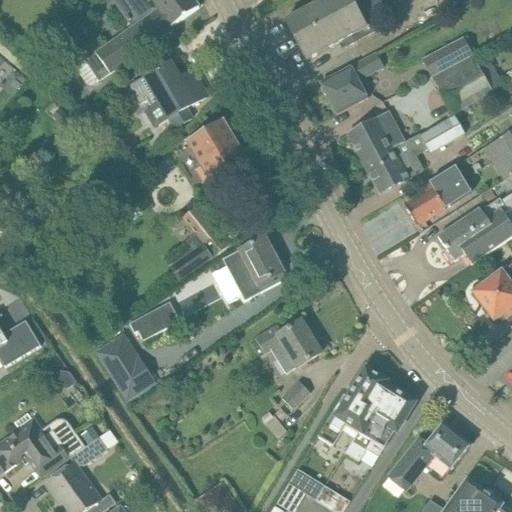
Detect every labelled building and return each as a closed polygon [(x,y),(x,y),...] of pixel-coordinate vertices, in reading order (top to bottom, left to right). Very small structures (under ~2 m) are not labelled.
[(93,87),(110,75),(157,43),(173,31),(171,28),(199,9),(192,0),(122,0),(123,0),(139,24),(85,61),(78,66),(77,72),(86,86),(93,87)] [(324,0),(314,5),(285,21),(307,61),(371,26),(356,0),(324,0)] [(425,61),(434,79),(477,57),(467,39),(425,61)] [(376,54),(351,68),(320,84),(337,116),(367,100),(357,83),(383,69),(376,54)] [(167,121),(172,130),(192,119),(187,109),(207,98),(198,82),(185,89),(170,63),(153,73),(144,78),(143,78),(129,87),(140,105),(148,101),(152,108),(145,113),(154,130),(167,121)] [(476,63),(436,87),(454,116),(493,93),(476,63)] [(404,144),(387,114),(347,135),(364,166),(404,144)] [(404,144),(364,166),(380,196),(424,172),(416,157),(428,151),(430,155),(464,135),(454,117),(420,136),(419,135),(404,144)] [(222,124),(204,134),(190,143),(204,167),(197,172),(204,184),(212,180),(221,194),(238,184),(242,190),(259,181),(255,175),(252,175),(222,124)] [(511,132),(501,140),(511,156),(511,132)] [(420,196),(404,206),(417,227),(434,217),(445,210),(460,200),(471,193),(464,181),(455,167),(443,175),(434,180),(417,191),(420,196)] [(472,266),(488,255),(511,238),(511,196),(511,195),(498,203),(496,201),(463,223),(462,222),(438,238),(454,263),(464,256),(472,266)] [(217,235),(196,209),(183,218),(204,245),(217,235)] [(248,247),(239,252),(257,287),(259,287),(278,276),(284,273),(266,238),(248,247)] [(179,282),(212,258),(203,246),(170,269),(179,282)] [(474,285),(473,289),(473,293),(494,321),(503,314),(506,320),(511,315),(511,264),(501,272),(485,285),(481,283),(477,283),(474,285)] [(160,309),(129,325),(135,335),(138,333),(143,343),(171,328),(160,309)] [(0,360),(5,369),(41,347),(26,322),(3,335),(0,330),(0,360)] [(261,357),(271,351),(286,375),(297,368),(297,369),(304,364),(321,354),(301,322),(282,334),(277,326),(251,342),(261,357)] [(123,338),(97,354),(127,403),(156,386),(139,359),(137,360),(123,338)] [(366,370),(351,395),(348,398),(344,395),(317,438),(333,448),(346,427),(357,434),(345,455),(359,464),(372,444),(384,451),(395,432),(397,433),(398,431),(399,430),(397,429),(400,423),(402,425),(403,424),(403,423),(415,404),(394,391),(394,392),(384,386),(386,382),(366,370)] [(69,375),(50,371),(47,386),(66,390),(69,375)] [(299,383),(282,399),(293,411),(310,394),(299,383)] [(41,479),(69,460),(85,448),(68,424),(66,421),(63,420),(60,419),(57,420),(56,421),(42,430),(35,420),(20,431),(0,445),(0,466),(5,474),(25,460),(28,461),(41,479)] [(389,479),(383,487),(395,497),(401,489),(406,493),(436,457),(453,471),(459,463),(472,447),(447,427),(430,448),(419,439),(405,456),(387,478),(389,479)] [(61,473),(45,484),(60,507),(63,505),(68,511),(87,511),(91,509),(102,502),(78,469),(80,467),(84,467),(108,451),(99,439),(85,448),(69,460),(73,464),(61,473)] [(295,474),(289,485),(306,495),(316,502),(323,491),(295,474)] [(467,479),(443,511),(510,511),(503,508),(504,506),(493,497),(494,496),(493,496),(489,501),(476,492),(480,487),(479,486),(478,487),(467,479)] [(306,495),(289,485),(284,493),(301,504),(306,495)] [(237,511),(221,487),(199,503),(205,511),(237,511)] [(323,491),(316,502),(332,511),(344,511),(348,506),(323,491)]
